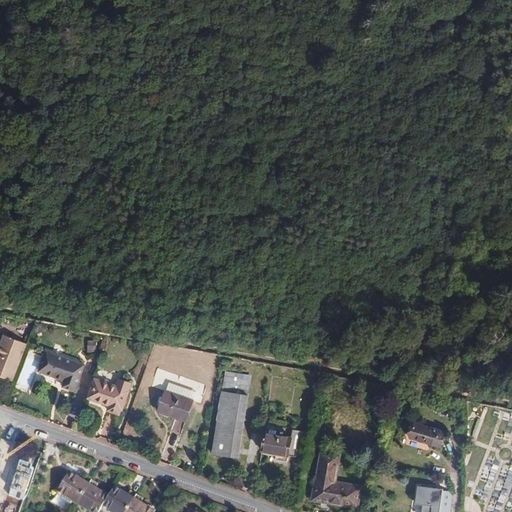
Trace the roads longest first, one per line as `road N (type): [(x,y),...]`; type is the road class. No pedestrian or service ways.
road 1 (unknown): [(0,191),(45,115),(77,150),(511,19)]
road 2 (track): [(511,399),(0,305)]
road 3 (residential): [(276,511),(0,412)]
road 4 (track): [(124,0),(45,115)]
